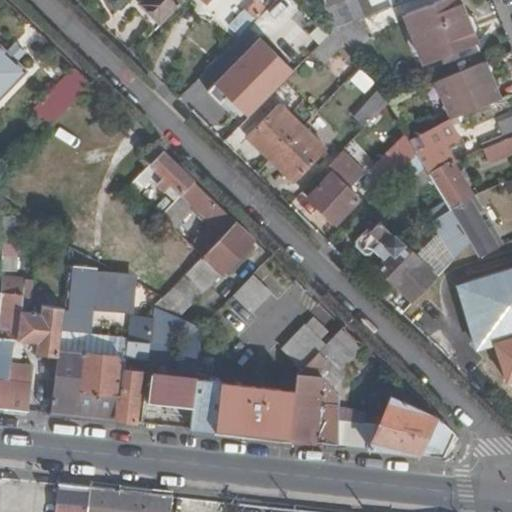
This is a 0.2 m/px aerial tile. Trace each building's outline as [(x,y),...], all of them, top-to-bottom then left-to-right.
[(184,0),(141,0),(140,2),(162,23),(184,0)] [(269,7),(261,0),(253,0),(229,25),(241,36),(269,7)] [(307,0),(316,9),(324,1),(324,0),(307,0)] [(359,0),(355,2),(361,18),(365,16),(390,6),(387,0),(359,0)] [(480,30),(474,16),(466,14),(460,0),(437,0),(406,12),(425,59),(477,39),(480,30)] [(324,1),(316,9),(288,38),(289,39),(206,123),(225,141),(312,53),(331,34),(327,14),(324,1)] [(336,28),(354,21),(348,5),(327,14),(331,34),(336,28)] [(354,21),(336,28),(346,42),(353,51),(372,35),(365,16),(361,18),(354,21)] [(324,64),(346,42),(336,28),(331,34),(312,53),(324,64)] [(0,101),(1,100),(28,72),(17,62),(25,53),(17,45),(9,54),(0,46),(0,101)] [(483,62),(437,81),(449,109),(448,109),(452,118),(457,116),(511,95),(505,81),(496,85),(495,82),(492,83),(483,62)] [(45,99),(61,114),(91,84),(75,68),(45,99)] [(365,103),(377,114),(391,99),(381,87),(365,103)] [(415,90),(391,99),(410,138),(434,126),(415,90)] [(61,114),(45,99),(35,110),(37,118),(48,129),(61,114)] [(377,114),(365,103),(356,113),(367,124),(377,114)] [(247,136),(270,159),(302,126),(279,104),(247,136)] [(462,128),(489,120),(486,109),(458,117),(462,128)] [(505,138),(511,135),(511,115),(498,121),(505,138)] [(448,119),(451,125),(460,121),(457,116),(452,118),(448,119)] [(429,173),(454,160),(444,144),(457,137),(451,125),(448,119),(434,126),(410,138),(416,152),(429,173)] [(326,150),(302,126),(270,159),(294,182),(326,150)] [(511,153),(511,135),(505,138),(484,147),(490,162),(511,153)] [(397,172),(409,159),(395,146),(372,170),(385,184),(397,172)] [(381,188),(341,151),(326,167),(332,173),(332,172),(360,198),(366,204),(381,188)] [(409,159),(397,172),(414,191),(431,176),(429,173),(416,152),(409,159)] [(194,182),(164,153),(130,187),(137,194),(156,173),(163,178),(157,184),(165,192),(171,185),(181,195),(194,182)] [(472,195),(474,194),(454,160),(429,173),(431,176),(445,200),(448,206),(472,195)] [(336,223),(360,198),(332,172),(332,173),(308,197),(336,223)] [(161,216),(174,229),(191,210),(208,226),(191,245),(203,256),(236,222),(194,182),(181,195),(172,204),(161,216)] [(450,208),(470,243),(479,258),(499,249),(503,248),(490,225),(480,230),(470,213),(480,207),(472,195),(448,206),(450,208)] [(165,197),(153,209),(161,216),(172,204),(165,197)] [(448,206),(445,200),(425,212),(438,234),(445,229),(437,217),(450,208),(448,206)] [(470,243),(450,208),(437,217),(445,229),(438,234),(454,259),(470,243)] [(17,214),(0,215),(0,225),(2,241),(19,240),(17,214)] [(377,266),(413,301),(437,276),(380,221),(369,232),(367,229),(358,239),(358,245),(365,251),(368,251),(372,247),(384,259),(377,266)] [(191,268),(210,286),(254,240),(236,222),(203,256),(191,268)] [(479,258),(470,243),(454,259),(445,268),(459,281),(466,274),(489,297),(511,274),(511,261),(499,249),(479,258)] [(82,256),(70,247),(69,258),(82,259),(82,256)] [(181,317),(210,286),(191,268),(154,305),(181,317)] [(274,292),(254,273),(232,295),(252,314),(274,292)] [(13,341),(18,341),(22,310),(24,295),(2,293),(0,310),(0,407),(30,411),(35,367),(11,364),(13,341)] [(444,324),(464,343),(489,317),(470,298),(444,324)] [(22,310),(18,341),(38,343),(36,354),(58,357),(59,350),(61,331),(63,309),(43,305),(42,313),(32,311),(22,310)] [(181,317),(154,305),(153,320),(151,331),(200,342),(202,326),(181,317)] [(151,331),(153,320),(131,317),(129,339),(150,342),(151,331)] [(320,350),(326,343),(306,323),(283,347),(303,368),(320,350)] [(364,346),(343,325),(326,343),(320,350),(334,365),(324,377),(330,385),(364,346)] [(59,350),(119,357),(121,338),(61,331),(59,350)] [(197,372),(200,342),(151,331),(150,342),(148,359),(147,365),(197,372)] [(511,336),(495,341),(508,380),(511,378),(511,336)] [(148,359),(150,342),(129,339),(127,356),(148,359)] [(115,399),(119,357),(59,350),(58,357),(52,413),(135,422),(141,370),(125,368),(121,400),(115,399)] [(298,373),(324,377),(334,365),(320,350),(303,368),(298,373)] [(298,373),(296,392),(291,439),(318,442),(324,377),(298,373)] [(195,392),(196,382),(152,377),(150,402),(193,407),(195,392)] [(324,377),(318,442),(323,443),(328,403),(331,404),(332,393),(338,394),(330,385),(324,377)] [(291,439),(296,392),(206,381),(204,394),(195,392),(193,407),(191,428),(291,439)] [(338,402),(338,394),(332,393),(331,404),(328,403),(323,443),(338,445),(338,435),(338,402)] [(438,417),(437,416),(390,397),(389,399),(384,411),(373,439),(369,448),(421,454),(438,417)] [(384,411),(389,399),(385,397),(380,409),(384,411)] [(454,433),(438,417),(421,454),(444,456),(449,446),(454,433)] [(373,439),(338,435),(338,445),(369,448),(373,439)] [(91,489),(59,486),(56,511),(88,511),(89,501),(91,489)] [(148,511),(150,496),(91,489),(89,501),(88,511),(148,511)] [(171,511),(173,498),(150,496),(148,511),(171,511)]
